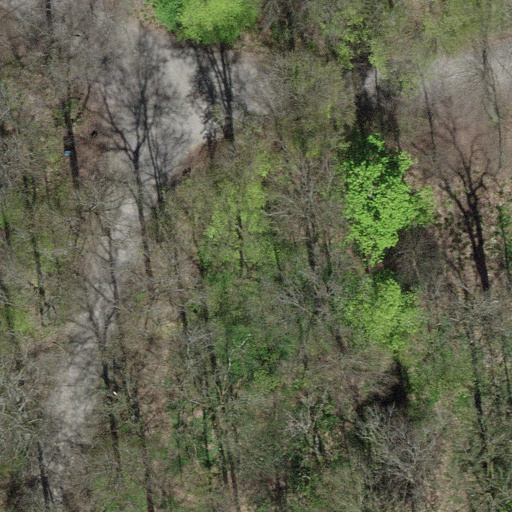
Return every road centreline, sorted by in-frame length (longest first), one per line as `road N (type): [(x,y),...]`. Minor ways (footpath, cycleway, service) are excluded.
road 1 (track): [(511,61),(240,97),(189,126),(139,191),(45,511)]
road 2 (track): [(210,114),(17,0)]
